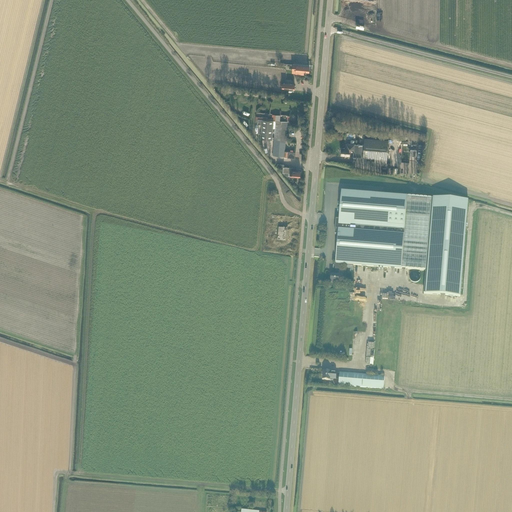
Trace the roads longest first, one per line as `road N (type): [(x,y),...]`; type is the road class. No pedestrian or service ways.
road 1 (tertiary): [(286,511),(330,0)]
road 2 (track): [(511,214),(472,204),(464,303),(374,294),(359,367),(299,362)]
road 3 (track): [(478,206),(469,312),(402,309)]
road 4 (track): [(359,367),(387,374),(396,390),(511,400)]
